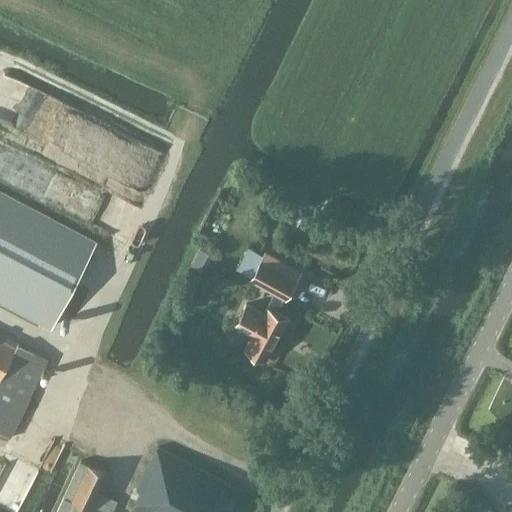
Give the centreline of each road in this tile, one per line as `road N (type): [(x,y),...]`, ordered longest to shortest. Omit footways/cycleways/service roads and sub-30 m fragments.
road 1 (unclassified): [(275,511),(511,27)]
road 2 (tertiary): [(400,511),(511,287)]
